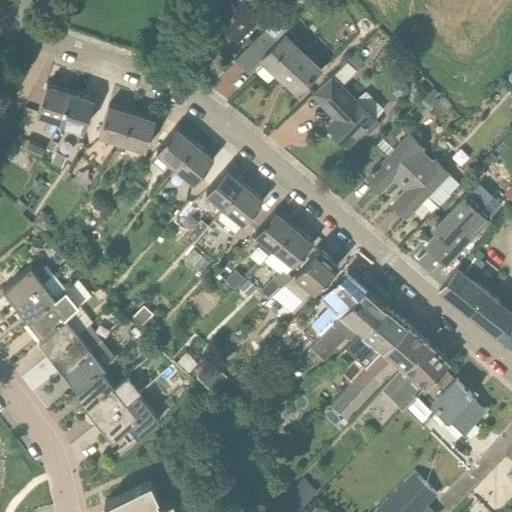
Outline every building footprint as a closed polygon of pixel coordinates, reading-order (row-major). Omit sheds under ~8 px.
[(265,7),(263,6),(269,0),(209,0),(198,12),(219,34),(217,36),(227,45),(244,27),(249,27),(249,22),(265,7)] [(304,51),(308,48),(277,17),(235,60),(247,72),(261,59),(296,94),(321,70),(304,51)] [(353,65),(356,69),(363,61),(355,53),(348,60),(353,65)] [(348,60),(331,77),(313,95),(335,120),(329,126),(348,145),(374,119),(343,84),(357,70),(356,69),(348,60)] [(61,119),(71,90),(47,82),(38,111),(61,119)] [(85,127),(94,98),(71,90),(61,119),(85,127)] [(438,101),(429,91),(419,100),(429,110),(438,101)] [(123,140),(132,111),(109,103),(99,132),(123,140)] [(123,140),(147,148),(156,119),(132,111),(123,140)] [(176,165),(196,141),(176,125),(157,149),(176,165)] [(401,182),(428,155),(423,150),(425,147),(411,132),(394,149),(383,137),(375,145),(387,157),(368,176),(381,190),(395,176),(401,182)] [(176,165),(195,180),(214,157),(196,141),(176,165)] [(449,173),(450,172),(436,158),(433,160),(428,155),(401,182),(407,188),(393,202),(407,215),(426,196),(438,207),(461,185),(449,173)] [(225,206),(245,183),(226,167),(206,190),(225,206)] [(225,206),(244,222),(264,199),(245,183),(225,206)] [(446,260),(488,219),(463,195),(431,227),(437,233),(428,242),(446,260)] [(27,207),(18,198),(15,204),(22,212),(27,207)] [(274,248),(294,225),(275,209),(255,232),(274,248)] [(34,222),(45,230),(50,223),(48,214),(42,210),(34,222)] [(194,226),(201,233),(208,225),(201,219),(194,226)] [(274,248),(293,265),(313,242),(294,225),(274,248)] [(43,248),(44,239),(33,238),(32,247),(43,248)] [(313,287),(316,289),(338,264),(318,246),(292,276),(285,284),(302,301),(313,287)] [(511,306),(474,276),(485,262),(472,250),(459,264),(457,263),(439,286),(511,344),(511,306)] [(17,302),(44,280),(53,273),(46,263),(36,271),(31,264),(4,285),(17,302)] [(281,288),(292,276),(284,268),(273,279),(280,287),(281,288)] [(235,271),(226,280),(236,289),(245,280),(235,271)] [(308,343),(366,287),(347,271),(324,294),(333,303),(310,325),(314,329),(307,335),(303,332),(295,340),(304,348),(308,343)] [(77,272),(70,277),(74,282),(81,276),(77,272)] [(239,286),(249,295),(257,287),(247,278),(239,286)] [(273,279),(272,278),(260,289),(268,297),(280,287),(273,279)] [(29,318),(56,296),(44,280),(17,302),(29,318)] [(362,329),(387,305),(366,287),(308,343),(318,352),(322,355),(346,331),(350,335),(359,326),(362,329)] [(42,334),(66,316),(80,305),(66,288),(56,296),(29,318),(42,334)] [(133,315),(142,325),(153,314),(144,305),(133,315)] [(409,324),(408,323),(387,305),(362,329),(374,339),(356,356),(366,365),(409,324)] [(52,353),(79,332),(66,316),(42,334),(39,337),(52,353)] [(406,365),(430,341),(409,324),(366,365),(352,379),(360,387),(392,354),(406,365)] [(142,333),(136,326),(128,333),(134,340),(142,333)] [(65,369),(92,348),(79,332),(52,353),(65,369)] [(403,409),(405,407),(422,390),(450,361),(430,341),(406,365),(382,388),(403,409)] [(78,386),(101,367),(105,365),(92,348),(65,369),(78,386)] [(352,379),(366,365),(356,356),(342,370),(352,379)] [(197,375),(214,391),(227,377),(211,361),(197,375)] [(87,405),(114,384),(101,367),(78,386),(75,388),(87,405)] [(445,368),(433,380),(443,390),(455,378),(445,368)] [(100,421),(141,389),(128,373),(114,384),(87,405),(100,421)] [(456,377),(436,399),(434,401),(432,403),(438,409),(447,418),(448,416),(464,431),(486,408),(470,393),(472,392),(470,390),(456,377)] [(160,420),(139,391),(141,390),(141,389),(100,421),(113,438),(120,432),(129,444),(160,420)] [(434,401),(422,390),(405,407),(423,425),(431,416),(438,409),(432,403),(434,401)] [(341,414),(352,402),(342,393),(331,405),(341,414)] [(250,456),(242,463),(250,474),(258,467),(250,456)] [(434,511),(426,503),(435,494),(413,471),(375,508),(378,511),(434,511)] [(158,511),(152,499),(160,495),(152,479),(105,500),(110,511),(158,511)] [(280,501),(290,511),(298,511),(308,503),(293,487),(280,501)]
